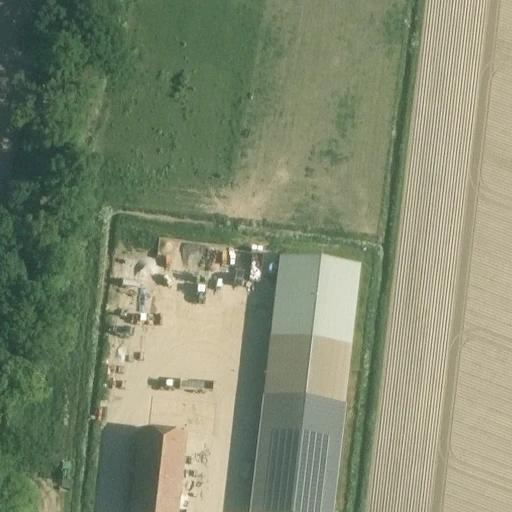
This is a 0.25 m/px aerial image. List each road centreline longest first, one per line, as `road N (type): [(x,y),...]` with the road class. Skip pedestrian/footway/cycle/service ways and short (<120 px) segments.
road 1 (unknown): [(225,511),(230,348),(219,336),(151,322)]
road 2 (unknown): [(83,511),(107,363),(120,337),(151,322)]
